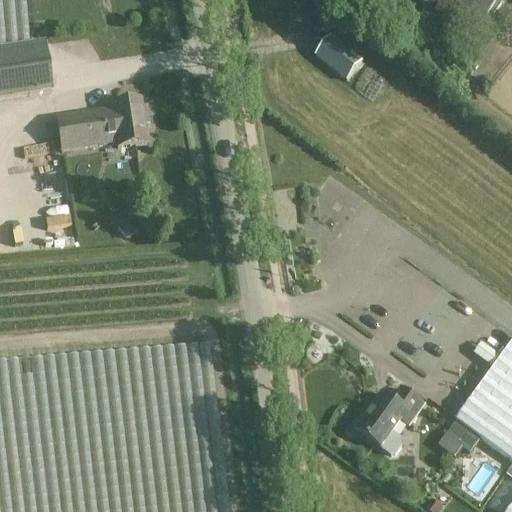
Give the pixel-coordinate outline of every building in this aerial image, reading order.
[(502,0),(450,0),(483,25),(502,0)] [(314,58),(347,84),(363,64),(330,38),(314,58)] [(0,50),(0,101),(52,94),(45,44),(0,50)] [(111,111),(54,119),(54,120),(59,147),(60,155),(116,147),(117,150),(147,146),(144,129),(149,128),(147,118),(143,118),(140,102),(110,107),(111,111)] [(470,401),(462,413),(455,423),(456,425),(447,437),(472,456),(481,443),(511,464),(511,469),(506,478),(511,482),(511,507),(508,511),(511,511),(511,343),(500,360),(481,346),(473,357),(492,371),(476,394),(473,392),(468,399),(470,401)] [(355,433),(381,451),(380,452),(391,460),(395,459),(402,449),(400,440),(393,435),(401,423),(408,428),(423,406),(400,390),(390,403),(381,396),(355,433)]
